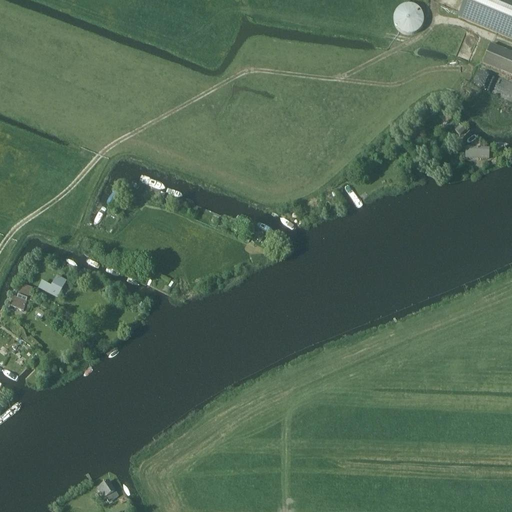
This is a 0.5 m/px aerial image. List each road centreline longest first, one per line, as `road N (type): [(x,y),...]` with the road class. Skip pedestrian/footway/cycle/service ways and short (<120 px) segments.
road 1 (track): [(0,250),(106,149),(238,74),(338,79),(432,24)]
road 2 (track): [(287,511),(318,419),(346,390),(380,373),(511,353)]
